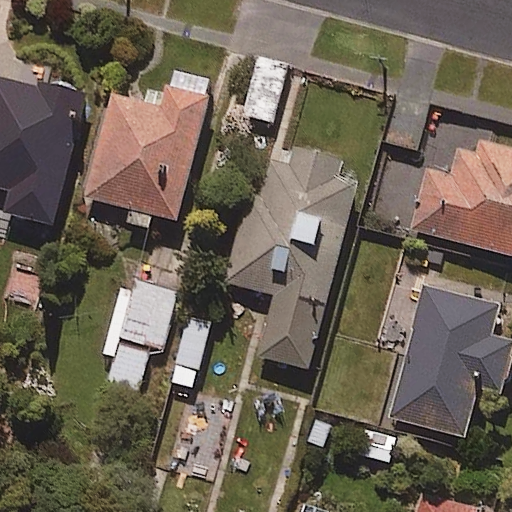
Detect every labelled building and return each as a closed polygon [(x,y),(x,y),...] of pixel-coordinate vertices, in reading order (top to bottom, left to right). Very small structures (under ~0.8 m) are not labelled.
[(286,64),(256,57),(243,114),(272,121),(286,64)] [(82,93),(0,71),(0,176),(9,179),(1,209),(49,222),(82,93)] [(207,94),(149,79),(143,101),(109,91),(81,194),(173,219),(207,94)] [(359,161),(273,139),(253,219),(238,216),(222,281),(269,293),(254,353),(307,367),(359,161)] [(511,147),(481,140),(457,149),(449,173),(425,167),(410,229),(511,254),(511,147)] [(173,291),(121,278),(103,352),(112,354),(104,386),(134,393),(146,347),(159,350),(173,291)] [(495,306),(422,285),(386,414),(461,435),(475,383),(499,389),(511,341),(511,339),(487,332),(495,306)] [(209,321),(185,315),(168,380),(192,386),(209,321)] [(496,511),(418,491),(412,511),(496,511)]
